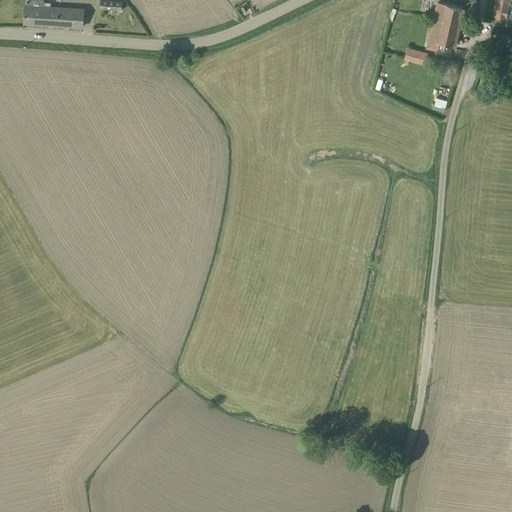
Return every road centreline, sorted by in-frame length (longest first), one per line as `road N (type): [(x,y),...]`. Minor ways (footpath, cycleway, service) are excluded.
road 1 (unclassified): [(482,0),(443,157),(420,402),(393,511)]
road 2 (unclassified): [(0,34),(187,45),(299,0)]
